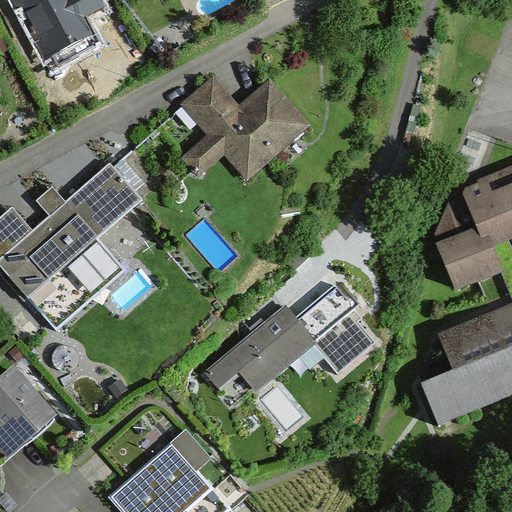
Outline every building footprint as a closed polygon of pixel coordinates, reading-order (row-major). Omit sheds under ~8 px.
[(27,0),(16,6),(40,50),(107,15),(99,0),(27,0)] [(215,84),(186,110),(208,135),(184,156),(202,177),(223,159),(248,186),(311,131),(270,85),(240,112),(215,84)] [(12,210),(0,220),(0,278),(24,305),(140,203),(109,167),(67,204),(53,188),(35,204),(48,219),(32,234),(12,210)] [(455,245),(437,252),(454,296),(498,279),(487,251),(511,241),(511,169),(490,178),(493,188),(441,209),(455,245)] [(453,383),(423,395),(436,427),(511,395),(511,305),(437,335),(453,383)] [(283,311),(201,379),(216,397),(241,376),(256,394),(333,330),(317,311),(297,328),(283,311)] [(14,370),(0,381),(0,454),(9,464),(59,423),(14,370)] [(447,442),(427,450),(432,463),(452,456),(447,442)] [(226,511),(171,447),(108,500),(118,511),(226,511)]
